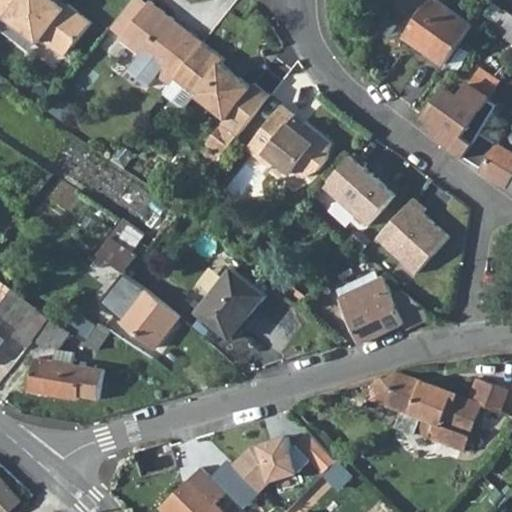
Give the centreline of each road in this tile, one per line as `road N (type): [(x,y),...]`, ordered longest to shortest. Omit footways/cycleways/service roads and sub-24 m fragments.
road 1 (residential): [(46,468),(103,436),(470,338)]
road 2 (residential): [(482,196),(358,97),(318,53),(305,0)]
road 3 (residential): [(482,196),(470,338)]
